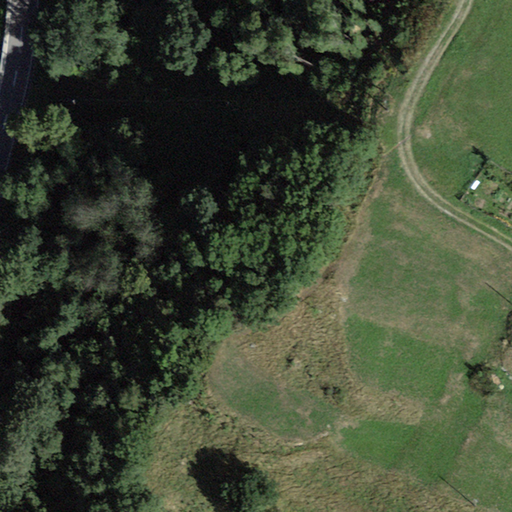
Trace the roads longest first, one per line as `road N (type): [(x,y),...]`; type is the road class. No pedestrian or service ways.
road 1 (track): [(466,0),(408,104),(410,162),(431,200),(511,246)]
road 2 (tertiary): [(0,146),(22,0)]
